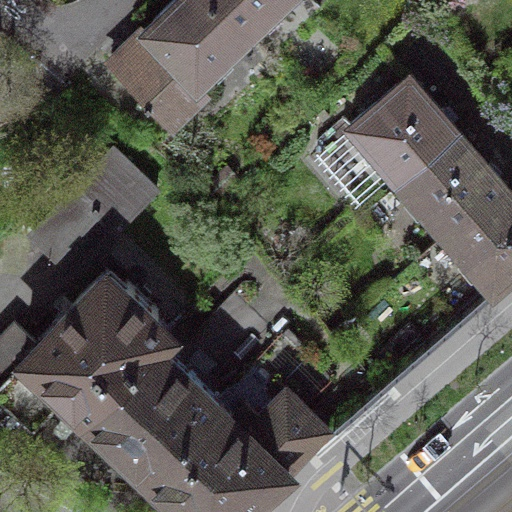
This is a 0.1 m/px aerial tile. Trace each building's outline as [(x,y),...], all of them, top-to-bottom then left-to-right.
[(199,81),(249,32),(217,0),(171,0),(110,59),(171,122),(206,88),(199,81)] [(282,0),(217,0),(249,32),(282,0)] [(399,177),(457,127),(433,99),(409,71),(351,122),(399,177)] [(445,231),(504,181),(480,154),(457,127),(399,177),(445,231)] [(99,210),(117,228),(157,186),(113,144),(32,229),(45,241),(58,253),(99,210)] [(511,190),(504,181),(445,231),(493,287),(511,270),(511,190)] [(65,391),(87,412),(169,327),(154,312),(158,308),(128,279),(123,283),(107,267),(68,307),(37,340),(15,319),(0,334),(0,395),(32,426),(41,417),(65,391)] [(234,413),(218,398),(149,471),(161,483),(187,508),(191,511),(233,511),(288,464),(328,423),(306,402),(330,376),(298,346),(303,341),(288,326),(283,331),(281,330),(254,358),(284,386),(258,412),(246,400),(234,413)] [(171,328),(169,327),(87,412),(116,440),(149,471),(218,398),(166,348),(159,341),(171,328)]
